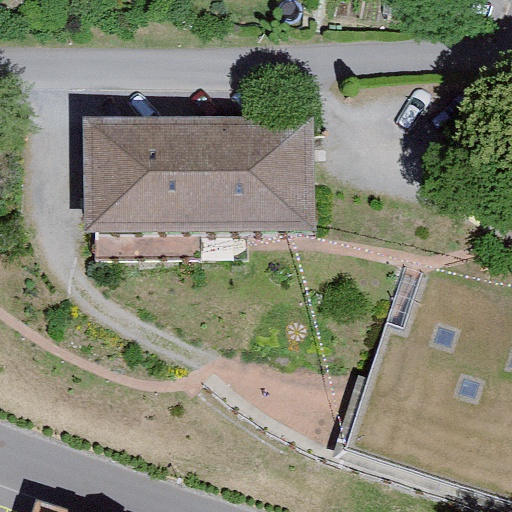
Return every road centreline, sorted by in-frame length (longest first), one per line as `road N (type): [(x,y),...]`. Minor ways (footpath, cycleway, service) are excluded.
road 1 (residential): [(0,66),(180,70),(511,48)]
road 2 (unclassified): [(164,511),(0,453)]
